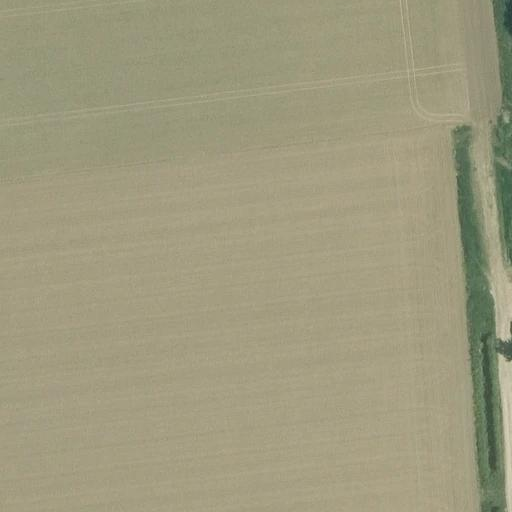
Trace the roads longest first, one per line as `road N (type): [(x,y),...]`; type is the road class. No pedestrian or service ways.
road 1 (track): [(472,134),(501,322)]
road 2 (track): [(511,493),(501,322),(511,308)]
